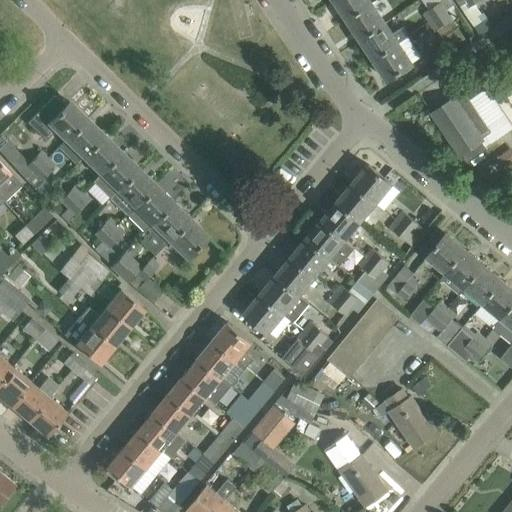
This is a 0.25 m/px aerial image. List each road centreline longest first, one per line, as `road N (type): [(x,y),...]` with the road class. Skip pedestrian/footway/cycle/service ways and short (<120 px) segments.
road 1 (residential): [(64,483),(267,235)]
road 2 (residential): [(267,235),(69,44)]
road 3 (residential): [(511,243),(365,116)]
road 4 (residential): [(267,235),(365,116)]
road 5 (residential): [(365,116),(346,102),(277,0)]
road 6 (residential): [(418,511),(511,398)]
